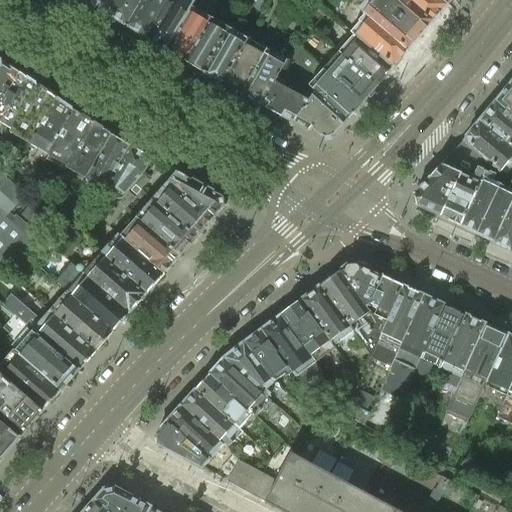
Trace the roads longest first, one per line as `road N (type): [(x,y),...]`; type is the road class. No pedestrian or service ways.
road 1 (tertiary): [(225,141),(10,6)]
road 2 (tertiary): [(225,294),(83,443)]
road 3 (residential): [(214,511),(83,443)]
road 4 (tertiary): [(511,5),(421,109)]
road 5 (tertiary): [(225,294),(265,271),(320,221)]
